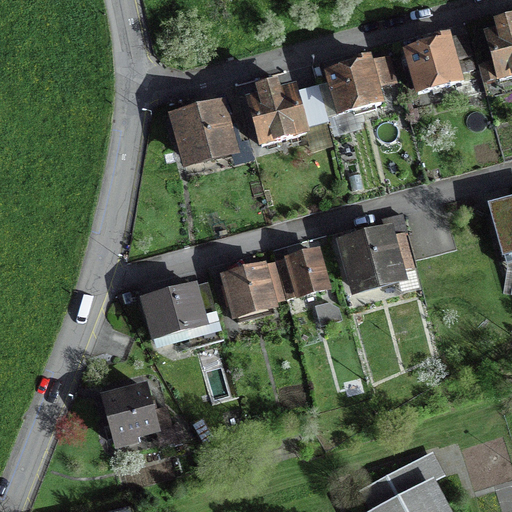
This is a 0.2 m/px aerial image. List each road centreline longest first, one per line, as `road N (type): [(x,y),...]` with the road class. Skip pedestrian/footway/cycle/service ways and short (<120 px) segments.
road 1 (residential): [(511,175),(100,277)]
road 2 (residential): [(511,1),(179,89),(138,88)]
road 3 (tertiary): [(100,277),(11,511)]
road 4 (tertiary): [(138,88),(100,277)]
